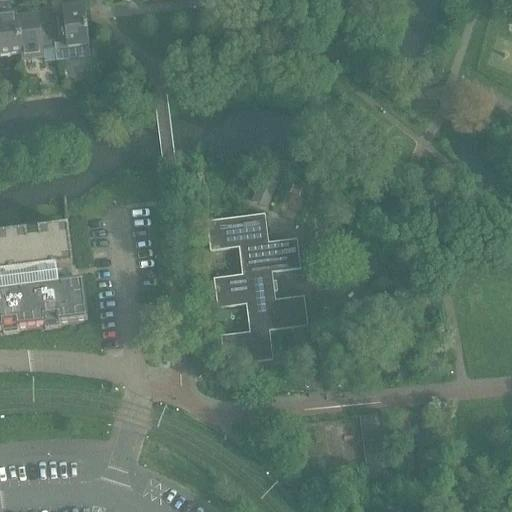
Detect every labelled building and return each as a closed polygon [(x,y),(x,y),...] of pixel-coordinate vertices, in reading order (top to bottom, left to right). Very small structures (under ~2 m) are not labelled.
[(52,21),(55,46),(57,63),(91,59),(85,5),(62,8),(64,19),(52,21)] [(26,19),(18,20),(21,55),(22,62),(44,59),(43,47),(55,46),(52,21),(50,10),(26,13),(26,19)] [(0,57),(21,55),(18,20),(17,13),(0,15),(0,57)] [(252,203),(270,210),(279,186),(261,179),(252,203)] [(218,310),(247,306),(251,335),(221,338),(225,368),(273,362),(270,333),(308,328),(304,299),(276,302),(272,275),(301,271),(297,243),(269,246),(265,218),(207,224),(211,253),(240,250),(243,278),(214,281),(218,310)] [(59,286),(57,269),(73,266),(68,228),(40,231),(40,228),(24,230),(25,233),(0,236),(0,332),(3,332),(4,336),(19,334),(19,330),(45,327),(45,330),(61,328),(60,325),(88,321),(83,283),(59,286)] [(371,295),(347,315),(360,329),(383,309),(371,295)] [(361,419),(368,472),(394,469),(388,416),(361,419)] [(300,427),(305,467),(329,464),(324,424),(300,427)]
